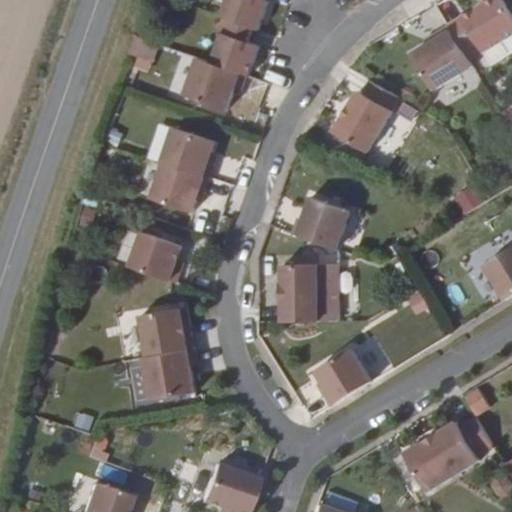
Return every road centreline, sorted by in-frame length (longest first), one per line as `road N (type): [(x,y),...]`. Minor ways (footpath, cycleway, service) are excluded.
road 1 (residential): [(314,458),(267,407),(240,357),(236,305),(245,244),(306,86)]
road 2 (tertiary): [(0,303),(107,0)]
road 3 (residential): [(511,337),(314,458)]
road 4 (residential): [(306,86),(330,51),(390,0)]
